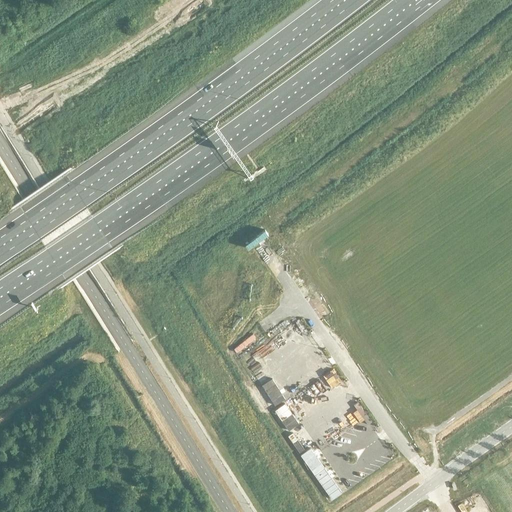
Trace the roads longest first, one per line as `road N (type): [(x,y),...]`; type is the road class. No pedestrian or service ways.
road 1 (motorway): [(0,297),(229,140),(412,0)]
road 2 (motorway): [(342,0),(0,246)]
